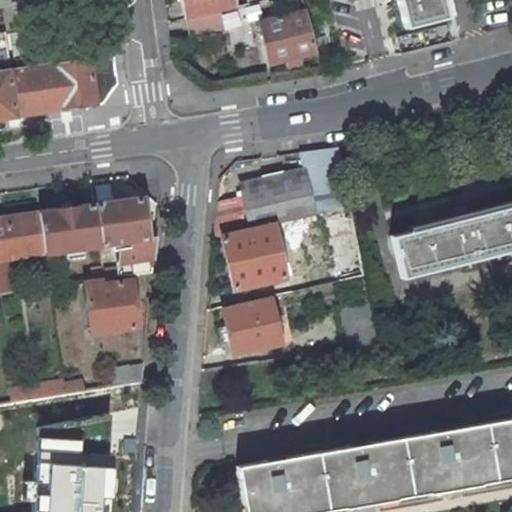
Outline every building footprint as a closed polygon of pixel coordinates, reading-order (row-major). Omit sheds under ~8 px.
[(0,0),(0,118),(61,110),(61,112),(96,107),(96,105),(102,104),(117,84),(113,57),(8,72),(5,49),(0,49),(0,0)] [(234,7),(232,0),(182,0),(185,19),(218,11),(234,7)] [(397,0),(404,28),(445,17),(441,0),(397,0)] [(446,0),(441,0),(445,17),(451,16),(446,0)] [(222,29),(218,11),(185,19),(189,37),(222,29)] [(305,11),(259,23),(268,63),(287,59),(297,56),(316,51),(305,11)] [(297,56),(287,59),(290,68),(300,66),(297,56)] [(348,208),(337,147),(297,152),(304,183),(216,201),(213,238),(220,237),(272,225),(289,221),(321,214),(348,208)] [(118,201),(94,204),(99,245),(111,243),(112,251),(119,250),(118,262),(119,270),(119,276),(150,272),(154,236),(147,237),(142,198),(118,201)] [(406,226),(407,232),(511,205),(510,200),(466,211),(464,204),(448,208),(450,215),(406,226)] [(80,247),(99,245),(94,204),(69,208),(39,212),(43,252),(64,249),(65,258),(81,256),(80,247)] [(511,205),(407,232),(389,236),(400,278),(508,251),(511,249),(511,205)] [(348,208),(321,214),(336,281),(361,275),(348,208)] [(15,216),(0,217),(0,291),(16,289),(11,257),(43,252),(39,212),(15,216)] [(283,277),(299,268),(289,221),(272,225),(283,277)] [(283,277),(272,225),(220,237),(231,289),(283,277)] [(104,277),(103,272),(102,267),(90,268),(91,279),(104,277)] [(131,280),(112,283),(112,277),(104,278),(84,281),(90,332),(137,326),(131,280)] [(280,344),(270,298),(221,309),(232,354),(280,344)] [(374,343),(367,304),(340,309),(347,347),(374,343)] [(142,363),(109,368),(112,386),(141,382),(142,363)] [(65,393),(63,382),(63,379),(35,383),(38,398),(65,393)] [(65,393),(82,391),(82,379),(63,382),(65,393)] [(38,398),(35,383),(8,388),(10,402),(38,398)] [(108,511),(111,450),(107,450),(109,410),(38,424),(32,511),(108,511)] [(249,504),(250,511),(285,511),(309,508),(309,511),(316,511),(343,508),(342,502),(393,493),(394,499),(427,494),(426,488),(477,479),(478,484),(511,478),(510,473),(511,472),(511,417),(453,428),(453,427),(431,431),(431,432),(369,443),(369,441),(347,445),(347,447),(285,457),(285,456),(263,460),(263,461),(235,466),(242,505),(249,504)] [(427,494),(478,484),(477,479),(426,488),(427,494)] [(343,508),(394,499),(393,493),(342,502),(343,508)]
